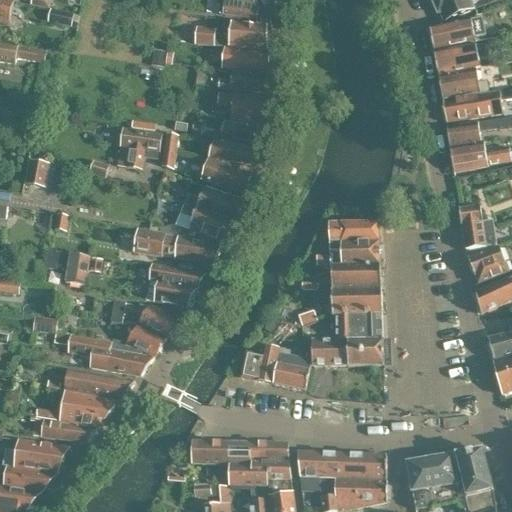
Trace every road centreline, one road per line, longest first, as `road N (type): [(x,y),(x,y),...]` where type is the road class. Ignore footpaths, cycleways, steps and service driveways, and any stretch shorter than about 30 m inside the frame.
road 1 (residential): [(492,421),(401,0)]
road 2 (residential): [(154,382),(229,266),(265,182),(284,47),(279,0)]
road 3 (residential): [(392,437),(206,413),(154,382)]
road 4 (residential): [(44,511),(154,382)]
